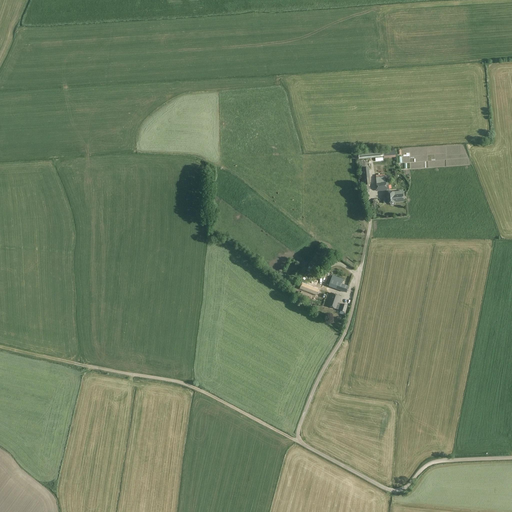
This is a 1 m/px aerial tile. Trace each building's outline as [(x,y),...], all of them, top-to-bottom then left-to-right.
[(383,150),(358,153),(359,159),(383,157),(383,152),(383,150)] [(368,168),(360,169),(361,179),(362,179),(363,193),(369,192),(368,185),(370,185),(369,178),(365,178),(364,171),(365,171),(365,176),(369,176),(368,168)] [(376,178),(376,183),(377,192),(386,191),(386,190),(389,190),(388,185),(386,185),(385,182),(384,177),(376,178)] [(384,203),(390,203),(391,204),(391,205),(392,205),(394,205),(395,204),(395,203),(395,202),(403,201),(403,195),(397,195),(397,193),(394,193),(386,194),(386,198),(385,199),(384,199),(384,203)] [(293,281),(286,275),(279,270),(275,275),(289,286),(293,281)] [(340,291),(343,284),(344,280),(333,276),(329,287),(340,291)] [(309,296),(292,290),(290,295),(307,301),(309,296)] [(341,297),(331,293),(327,306),(337,309),(340,310),(345,312),(347,306),(342,304),(342,305),(339,304),(341,297)]
